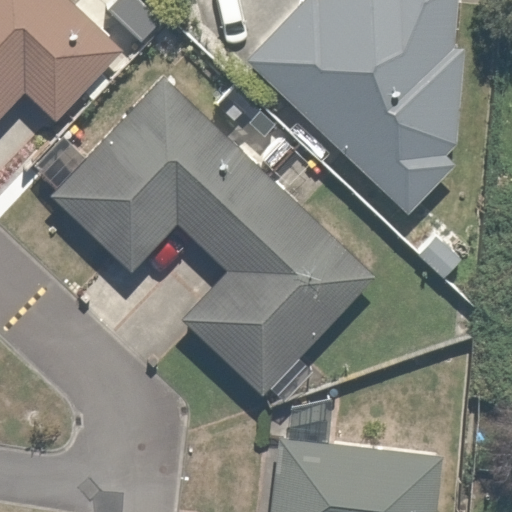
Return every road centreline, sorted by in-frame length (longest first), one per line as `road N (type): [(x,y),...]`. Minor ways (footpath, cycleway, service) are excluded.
road 1 (residential): [(0,278),(101,373),(120,438),(126,503)]
road 2 (residential): [(126,503),(0,480)]
